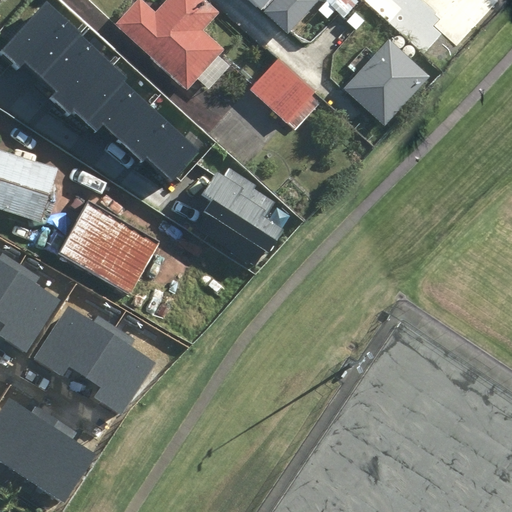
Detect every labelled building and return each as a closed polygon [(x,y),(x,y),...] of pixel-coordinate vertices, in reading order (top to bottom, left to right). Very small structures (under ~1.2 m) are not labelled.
[(134,0),(116,21),(189,87),(226,46),(204,27),(220,9),(210,0),(165,0),(158,9),(146,0),(134,0)] [(241,0),(258,15),(270,0),(241,0)] [(274,0),(263,12),(288,35),(319,0),(274,0)] [(478,0),(466,12),(479,26),(507,0),(478,0)] [(80,33),(47,2),(2,51),(21,68),(26,63),(40,76),(80,33)] [(128,78),(80,33),(40,76),(38,78),(54,94),(51,97),(68,113),(72,110),(86,123),(87,122),(125,82),(128,78)] [(430,77),(389,40),(344,88),(386,126),(430,77)] [(290,119),(315,90),(278,57),(252,86),(290,119)] [(174,127),(125,82),(87,122),(96,131),(102,124),(142,161),(145,158),(174,127)] [(200,151),(174,127),(145,158),(171,182),(200,151)] [(0,204),(43,218),(60,167),(0,147),(0,204)] [(218,172),(204,194),(278,240),(285,229),(267,217),(276,202),(255,189),(257,185),(229,168),(224,176),(218,172)] [(63,250),(133,290),(162,240),(91,199),(63,250)] [(1,259),(0,258),(0,304),(25,266),(5,253),(1,259)] [(43,278),(25,266),(0,304),(0,319),(8,325),(2,334),(30,352),(65,299),(40,283),(43,278)] [(93,323),(68,306),(35,358),(63,376),(69,367),(85,378),(117,329),(97,316),(93,323)] [(136,341),(117,329),(85,378),(101,388),(95,397),(123,415),(157,362),(132,346),(136,341)] [(32,413),(10,399),(0,413),(0,460),(22,475),(57,421),(36,408),(32,413)] [(77,433),(57,421),(22,475),(65,503),(96,455),(73,439),(77,433)]
